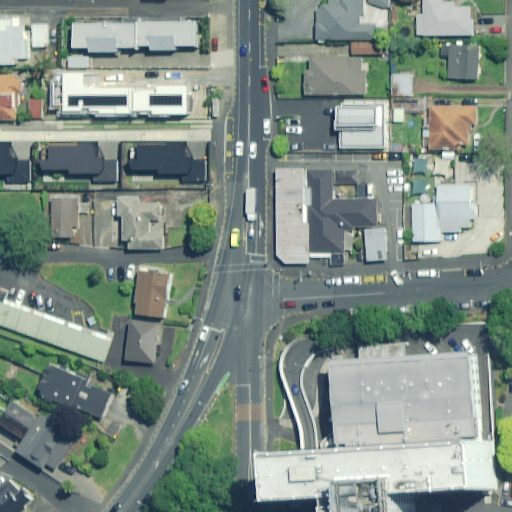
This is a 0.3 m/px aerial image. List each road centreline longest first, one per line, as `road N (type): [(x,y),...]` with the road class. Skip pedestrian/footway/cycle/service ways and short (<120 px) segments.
road 1 (secondary): [(251,0),(246,299)]
road 2 (residential): [(246,299),(511,283)]
road 3 (secondary): [(246,299),(172,437),(119,511)]
road 4 (residential): [(252,511),(246,299)]
